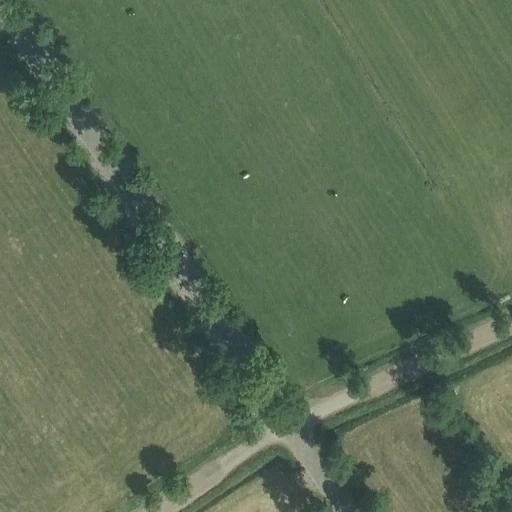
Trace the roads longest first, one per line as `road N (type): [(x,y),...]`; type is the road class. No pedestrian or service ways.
road 1 (tertiary): [(350,511),(6,0)]
road 2 (track): [(156,511),(288,423),(511,324)]
